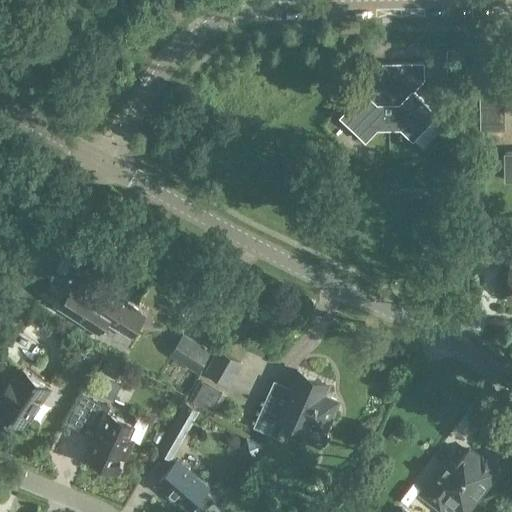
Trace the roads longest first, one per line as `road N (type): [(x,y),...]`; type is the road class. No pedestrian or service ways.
road 1 (residential): [(98,165),(150,72),(232,13),(511,10)]
road 2 (residential): [(511,389),(426,329),(98,165)]
road 3 (residential): [(0,318),(98,165)]
